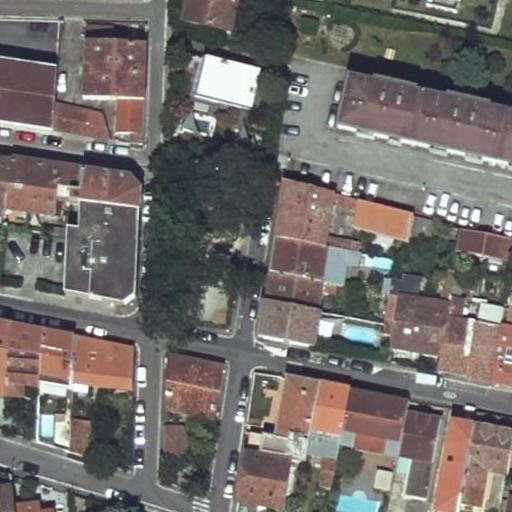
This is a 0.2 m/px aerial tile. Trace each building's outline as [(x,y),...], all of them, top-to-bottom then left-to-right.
[(187,0),(182,30),(227,40),(235,0),(187,0)] [(87,40),(89,98),(123,99),(119,131),(132,134),(132,143),(143,144),(146,43),(114,42),(113,25),(89,24),(89,40),(87,40)] [(206,56),(200,97),(251,106),(259,67),(206,56)] [(57,70),(0,61),(0,122),(55,130),(56,102),(57,70)] [(511,112),(476,104),(476,102),(462,98),(461,101),(403,88),(404,84),(388,81),(388,84),(349,75),(341,126),(511,165),(511,112)] [(56,102),(55,130),(112,140),(105,114),(56,102)] [(0,156),(0,231),(2,232),(2,228),(11,158),(0,156)] [(11,158),(2,228),(30,234),(34,210),(72,216),(73,208),(75,200),(81,168),(11,158)] [(81,168),(75,200),(139,210),(139,186),(129,175),(81,168)] [(279,211),(274,239),(346,255),(349,243),(326,236),(331,206),(354,210),(353,216),(364,218),(363,226),(410,237),(415,215),(415,212),(284,181),(279,211)] [(84,209),(80,238),(137,248),(139,210),(75,200),(73,208),(84,209)] [(415,215),(410,237),(433,242),(437,220),(415,215)] [(511,237),(467,228),(463,248),(511,259),(511,237)] [(67,240),(61,294),(124,307),(135,294),(136,277),(137,248),(80,238),(68,235),(67,240)] [(346,255),(274,239),(271,256),(268,274),(333,289),(350,293),(358,259),(358,258),(346,255)] [(438,357),(453,281),(455,271),(448,269),(445,279),(441,278),(436,303),(407,296),(412,274),(406,272),(405,277),(393,274),(387,301),(399,303),(390,347),(438,357)] [(333,289),(268,274),(265,288),(264,298),(317,310),(319,295),(332,298),(333,289)] [(490,379),(508,302),(500,300),(497,310),(493,310),(489,326),(458,320),(462,299),(459,298),(462,283),(453,281),(438,357),(435,368),(464,374),(490,379)] [(264,298),(257,333),(310,343),(317,310),(264,298)] [(511,303),(508,302),(490,379),(504,382),(511,383),(511,303)] [(0,375),(7,377),(12,323),(0,320),(0,375)] [(12,323),(7,377),(7,393),(18,394),(19,380),(40,383),(44,329),(28,326),(12,323)] [(44,329),(40,383),(72,387),(76,335),(63,333),(44,329)] [(76,335),(72,387),(68,436),(67,450),(87,456),(91,426),(87,426),(92,388),(132,388),(133,346),(104,340),(76,335)] [(168,353),(165,409),(215,419),(223,364),(194,359),(168,353)] [(274,436),(270,454),(305,459),(310,430),(319,383),(286,376),(274,436)] [(339,447),(349,388),(336,386),(319,383),(310,430),(324,433),(318,467),(328,470),(325,490),(331,491),(339,447)] [(377,394),(349,388),(339,447),(396,458),(396,456),(404,412),(406,400),(377,394)] [(424,502),(440,421),(404,412),(396,456),(410,459),(401,498),(424,502)] [(455,423),(437,511),(458,511),(460,504),(474,427),(455,423)] [(165,426),(163,459),(176,461),(177,428),(165,426)] [(511,434),(474,427),(460,504),(480,508),(489,469),(505,473),(511,440),(511,434)] [(190,463),(192,429),(177,428),(176,461),(190,463)] [(53,446),(67,450),(68,436),(57,431),(53,446)] [(274,436),(248,432),(245,450),(270,454),(274,436)] [(244,452),(234,511),(259,511),(261,505),(280,508),(287,460),(244,452)] [(0,511),(14,511),(14,504),(11,475),(0,471),(0,511)] [(14,504),(14,511),(49,511),(49,505),(46,505),(45,499),(14,504)]
